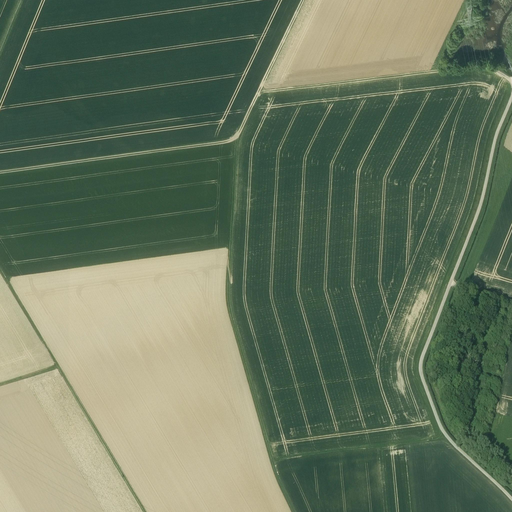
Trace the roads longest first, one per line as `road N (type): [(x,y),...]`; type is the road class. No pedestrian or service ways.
road 1 (track): [(511,96),(419,368),(442,432),(511,500)]
road 2 (track): [(302,0),(235,141),(0,173)]
road 3 (track): [(293,511),(272,466),(229,308),(235,141)]
road 4 (track): [(257,93),(477,67),(511,81)]
road 5 (track): [(446,436),(271,460)]
road 6 (track): [(56,366),(143,511)]
road 7 (track): [(0,385),(56,366),(0,272)]
